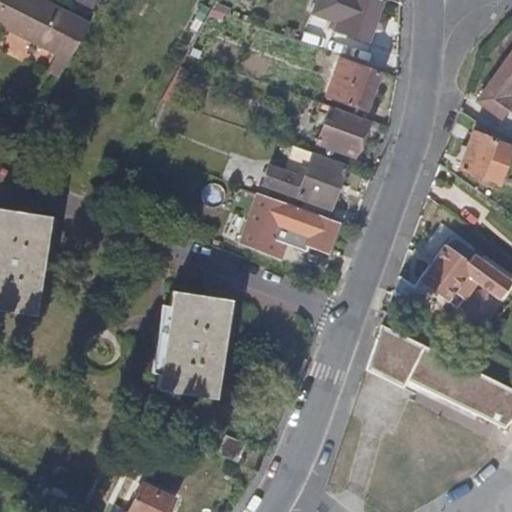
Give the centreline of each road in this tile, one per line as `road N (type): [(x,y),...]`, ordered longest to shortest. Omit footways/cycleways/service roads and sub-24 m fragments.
road 1 (residential): [(346,318),(0,178)]
road 2 (residential): [(346,318),(415,104),(429,0)]
road 3 (residential): [(264,511),(346,318)]
